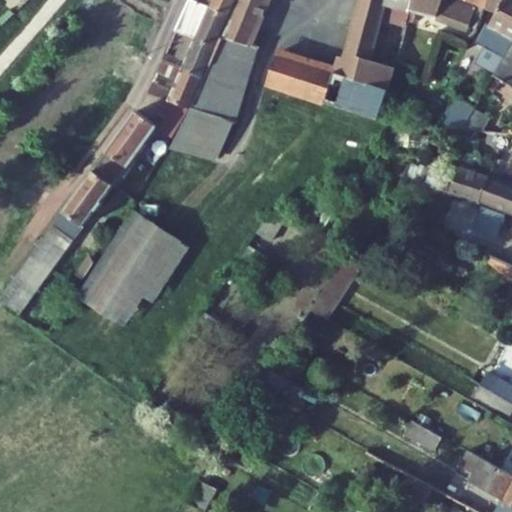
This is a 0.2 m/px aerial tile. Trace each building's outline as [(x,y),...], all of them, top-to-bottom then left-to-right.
[(103,0),(159,18),(164,2),(157,0),(103,0)] [(194,0),(189,0),(177,30),(186,34),(197,38),(216,46),(221,34),(229,14),(194,0)] [(194,0),(229,14),(235,0),(194,0)] [(235,0),(229,14),(221,34),(249,44),(267,0),(235,0)] [(388,0),(360,0),(345,58),(340,56),(336,67),(335,72),(325,103),(379,120),(396,68),(373,60),(375,54),(380,35),(387,5),(388,0)] [(388,0),(387,5),(412,11),(413,0),(388,0)] [(413,0),(412,11),(409,21),(435,28),(437,19),(470,30),(478,6),(471,4),(460,0),(413,0)] [(488,0),(473,0),(471,4),(478,6),(484,9),(488,0)] [(511,44),(511,0),(503,0),(497,14),(490,26),(488,25),(477,43),(485,48),(476,64),(495,73),(511,44)] [(503,0),(488,0),(484,9),(497,14),(503,0)] [(249,44),(221,34),(216,46),(204,76),(191,108),(170,149),(216,161),(234,121),(236,122),(258,46),(249,44)] [(186,34),(176,57),(187,61),(197,38),(186,34)] [(167,53),(163,60),(204,76),(216,46),(197,38),(187,61),(176,57),(167,53)] [(511,44),(495,73),(493,76),(511,87),(511,86),(511,44)] [(278,53),(268,84),(307,97),(317,66),(278,53)] [(154,82),(149,93),(167,99),(191,108),(204,76),(163,60),(158,72),(178,81),(174,92),(154,82)] [(335,72),(317,66),(307,97),(325,103),(335,72)] [(462,130),(475,108),(456,97),(438,128),(462,130)] [(191,108),(167,99),(159,113),(170,119),(163,131),(173,138),(191,108)] [(492,118),(475,108),(462,130),(485,132),(492,118)] [(137,110),(107,151),(130,167),(160,126),(137,110)] [(107,151),(94,169),(115,184),(116,185),(130,167),(107,151)] [(511,182),(491,174),(488,181),(460,172),(457,179),(427,169),(426,170),(408,164),(401,175),(477,202),(511,214),(511,182)] [(40,246),(0,300),(0,302),(19,317),(96,209),(98,210),(104,202),(103,201),(115,184),(94,169),(64,211),(39,245),(40,246)] [(327,227),(333,207),(304,199),(298,218),(327,227)] [(511,214),(477,202),(459,243),(511,266),(511,214)] [(381,205),(375,215),(389,222),(394,211),(381,205)] [(192,246),(135,210),(78,296),(125,327),(146,297),(156,303),(192,246)] [(287,216),(271,211),(257,232),(272,242),(287,216)] [(355,245),(349,254),(366,262),(379,268),(385,259),(355,245)] [(90,253),(76,275),(84,281),(98,259),(90,253)] [(349,254),(342,265),(358,274),(366,262),(349,254)] [(336,274),(323,294),(339,303),(352,282),(358,274),(342,265),(336,274)] [(323,294),(313,311),(328,320),(339,303),(323,294)] [(239,334),(217,320),(203,341),(225,356),(239,334)] [(511,401),(511,385),(489,372),(482,385),(511,401)] [(511,401),(482,385),(476,395),(511,415),(511,412),(511,401)] [(444,437),(413,420),(406,434),(436,451),(444,437)] [(511,447),(500,468),(511,474),(511,447)] [(511,474),(500,468),(469,451),(461,466),(476,474),(472,482),(511,504),(511,474)] [(435,488),(411,475),(402,491),(426,505),(435,488)] [(200,479),(185,501),(206,511),(219,490),(200,479)] [(464,490),(450,482),(447,489),(460,497),(464,490)]
